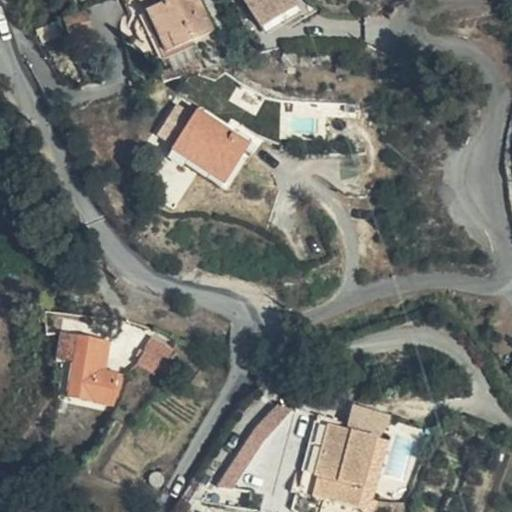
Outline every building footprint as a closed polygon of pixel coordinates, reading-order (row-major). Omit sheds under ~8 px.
[(120,0),(127,13),(143,7),(160,45),(207,27),(195,0),(120,0)] [(240,0),(255,26),(292,3),(290,0),(240,0)] [(80,13),(57,22),(65,41),(88,31),(80,13)] [(52,22),(30,33),(36,47),(58,37),(52,22)] [(296,49),(288,44),(281,45),(278,57),(282,60),(291,63),(296,57),(296,49)] [(354,69),(354,51),(335,51),(336,70),(354,69)] [(177,69),(199,63),(196,54),(154,67),(157,75),(177,69)] [(219,174),(232,150),(234,132),(185,106),(164,145),(219,174)] [(234,132),(232,150),(240,136),(234,132)] [(59,384),(83,391),(88,381),(97,347),(99,329),(70,323),(59,384)] [(167,376),(180,344),(152,332),(138,364),(167,376)] [(334,420),(304,413),(284,491),(321,498),(325,479),(302,472),(312,423),(332,427),(334,420)] [(325,479),(321,498),(321,500),(347,507),(364,435),(332,427),(312,423),(302,472),(325,479)] [(238,461),(244,463),(252,445),(226,436),(203,494),(222,501),(238,461)] [(252,445),(244,463),(254,467),(260,448),(252,445)] [(151,473),(146,471),(138,473),(134,479),(136,488),(146,492),(152,487),(154,480),(151,473)] [(394,496),(363,498),(360,511),(391,508),(394,496)]
